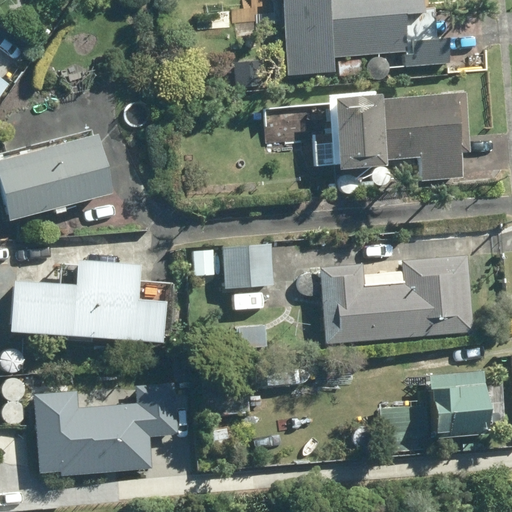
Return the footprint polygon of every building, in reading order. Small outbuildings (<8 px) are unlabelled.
[(417,9),(416,0),(267,0),(270,3),(272,27),(279,26),(283,77),(327,74),(325,60),(400,53),(401,66),(446,63),(444,40),(433,41),(431,7),(417,9)] [(36,47),(48,29),(33,19),(21,36),(36,47)] [(369,95),(322,99),(326,145),(309,146),(311,167),(328,165),(329,171),(376,167),(375,161),(416,157),(418,180),(459,177),(457,153),(465,152),(460,93),(369,101),(369,95)] [(91,137),(89,132),(0,154),(0,189),(8,222),(111,195),(96,136),(91,137)] [(275,287),(272,247),(222,249),(225,289),(275,287)] [(212,248),(190,249),(192,275),(213,274),(212,248)] [(362,263),(318,267),(324,344),(473,331),(466,254),(401,259),(403,283),(364,286),(362,263)] [(10,333),(162,344),(165,303),(138,301),(140,266),(76,262),(74,287),(13,283),(10,333)] [(263,323),(235,325),(237,347),(264,345),(263,323)] [(6,374),(9,374),(13,374),(15,373),(18,372),(20,371),(22,369),(24,366),(25,364),(26,361),(26,359),(26,356),(25,353),(24,351),(23,348),(21,346),(18,345),(16,343),(13,343),(11,342),(8,342),(5,343),(3,344),(0,345),(0,370),(1,371),(3,373),(6,374)] [(207,415),(252,413),(249,364),(205,366),(207,415)] [(425,435),(480,431),(475,368),(420,372),(425,435)] [(26,379),(0,378),(0,422),(25,423),(26,379)] [(76,389),(31,392),(36,472),(58,470),(58,475),(150,469),(148,436),(178,434),(175,382),(134,385),(135,402),(77,406),(76,389)]
